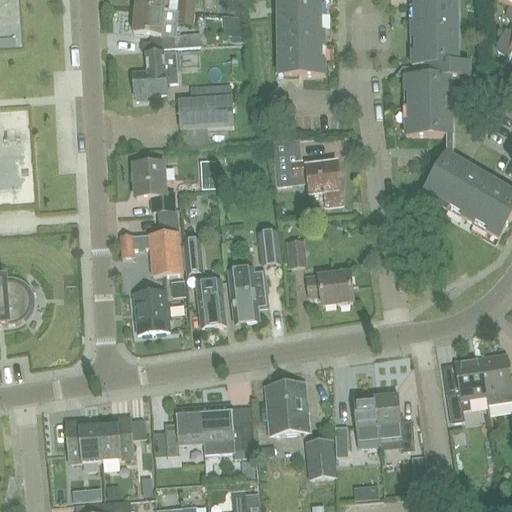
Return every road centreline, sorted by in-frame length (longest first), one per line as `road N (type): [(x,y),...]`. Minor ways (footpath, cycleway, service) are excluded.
road 1 (residential): [(107,381),(87,0)]
road 2 (residential): [(107,381),(388,337)]
road 3 (residential): [(363,511),(444,503),(418,333)]
road 4 (residential): [(388,337),(369,95)]
